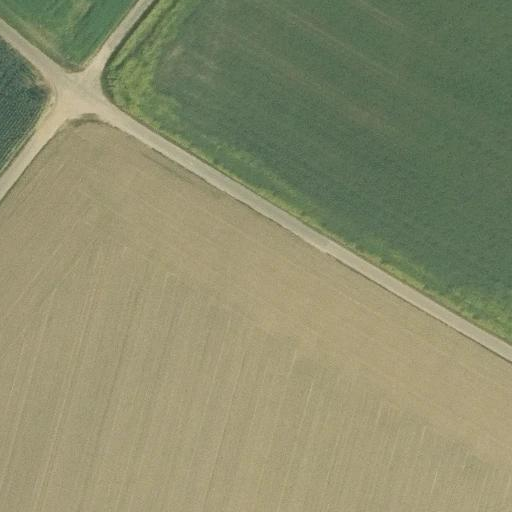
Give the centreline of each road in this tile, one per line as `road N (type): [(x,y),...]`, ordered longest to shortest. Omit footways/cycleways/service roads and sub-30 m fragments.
road 1 (track): [(77,92),(511,354)]
road 2 (track): [(0,191),(77,92)]
